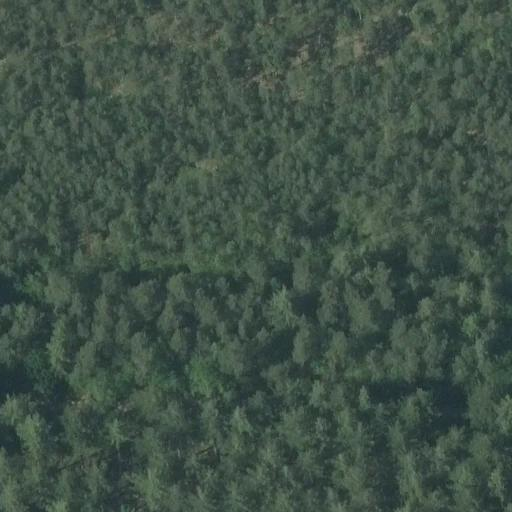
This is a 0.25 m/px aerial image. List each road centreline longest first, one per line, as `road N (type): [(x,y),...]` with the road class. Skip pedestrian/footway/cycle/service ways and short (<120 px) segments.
road 1 (track): [(125,414),(511,404)]
road 2 (track): [(0,419),(125,414)]
